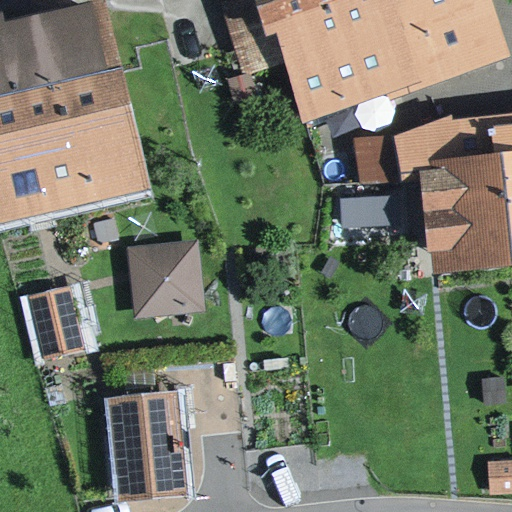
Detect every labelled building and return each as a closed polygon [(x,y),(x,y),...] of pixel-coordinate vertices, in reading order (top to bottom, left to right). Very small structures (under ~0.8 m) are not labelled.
[(242,0),(232,3),(253,66),(284,57),(275,26),(267,0),(242,0)] [(267,0),(275,26),(297,18),(350,0),(267,0)] [(275,26),(284,57),(301,115),(402,80),(375,0),(350,0),(297,18),(275,26)] [(375,0),(402,80),(483,50),(466,0),(375,0)] [(0,29),(0,100),(104,75),(89,10),(0,29)] [(0,195),(2,205),(127,176),(104,75),(0,100),(0,195)] [(453,182),(459,256),(510,251),(502,165),(498,130),(496,125),(447,140),(449,154),(431,156),(434,184),(453,182)] [(511,128),(498,130),(502,165),(510,251),(511,250),(511,128)] [(195,244),(132,250),(138,313),(201,308),(195,244)] [(35,303),(47,352),(77,345),(65,296),(35,303)] [(115,406),(124,496),(179,490),(169,400),(115,406)] [(511,464),(491,465),(491,490),(511,489),(511,464)]
